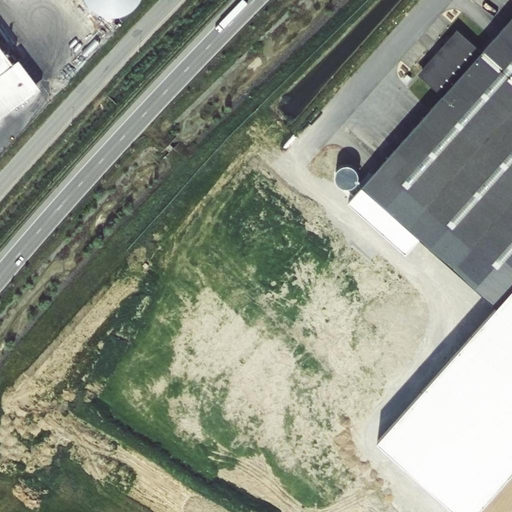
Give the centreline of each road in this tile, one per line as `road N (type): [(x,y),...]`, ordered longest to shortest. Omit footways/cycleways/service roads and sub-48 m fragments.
road 1 (trunk): [(0,275),(253,0)]
road 2 (unclassified): [(168,0),(0,180)]
